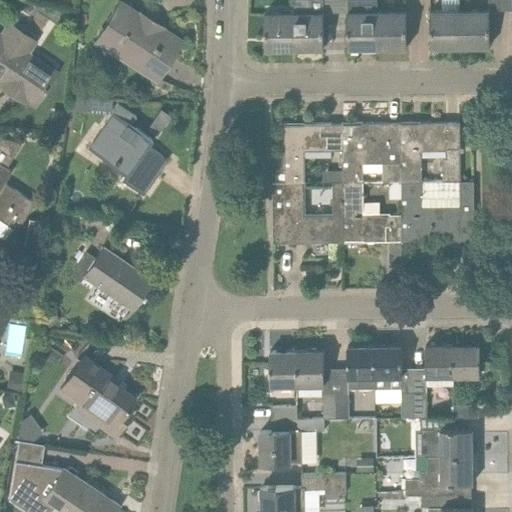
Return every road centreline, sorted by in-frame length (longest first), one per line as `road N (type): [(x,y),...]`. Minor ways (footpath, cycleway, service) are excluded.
road 1 (residential): [(227,78),(511,77)]
road 2 (residential): [(232,309),(511,305)]
road 3 (residential): [(191,310),(227,78)]
road 4 (residential): [(162,511),(191,310)]
road 5 (residential): [(240,511),(232,309)]
